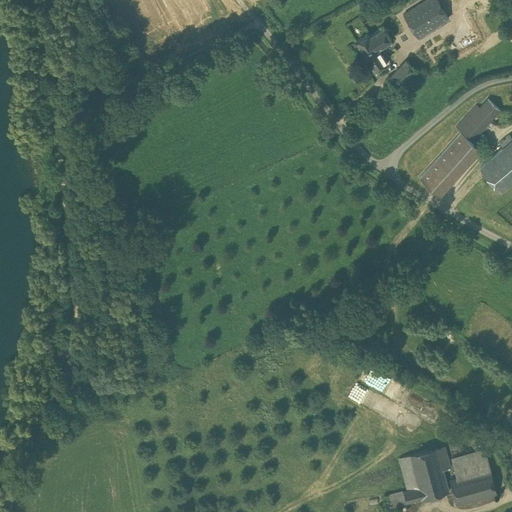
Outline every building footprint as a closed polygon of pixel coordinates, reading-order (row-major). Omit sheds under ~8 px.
[(437,0),(424,0),(404,13),(403,13),(418,36),(419,36),(449,17),(437,0)] [(383,26),(370,34),(379,47),(391,39),(383,26)] [(370,34),(369,32),(356,40),(374,69),(387,61),(379,47),(370,34)] [(407,58),(388,77),(397,86),(416,67),(407,58)] [(476,106),(457,127),(461,131),(462,130),(472,139),(500,109),(488,99),(479,108),(476,106)] [(461,131),(420,176),(440,194),(482,149),(472,139),(462,130),(461,131)] [(511,138),(509,134),(500,142),(503,146),(511,139),(511,138)] [(511,139),(503,146),(480,166),(500,190),(511,180),(511,139)] [(450,466),(445,445),(437,447),(443,468),(450,466)] [(511,447),(510,445),(502,450),(511,458),(511,447)] [(437,447),(437,446),(409,453),(421,497),(449,490),(443,468),(437,447)] [(469,456),(473,472),(490,467),(486,451),(469,456)] [(421,497),(409,453),(401,456),(409,488),(403,490),(406,501),(421,497)] [(469,456),(452,461),(455,477),(473,472),(469,456)] [(455,477),(449,478),(456,503),(497,492),(490,467),(473,472),(455,477)] [(403,493),(392,494),(393,501),(404,500),(403,493)]
